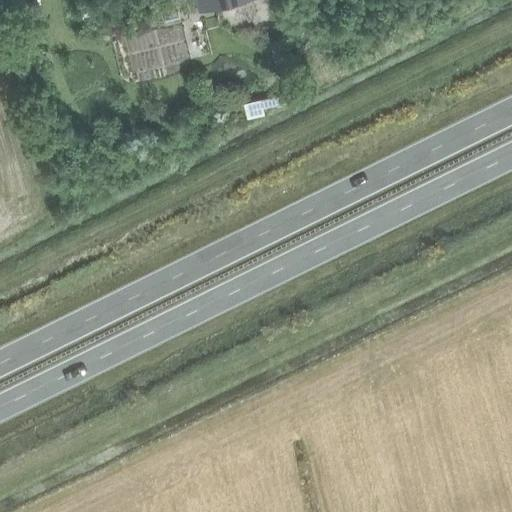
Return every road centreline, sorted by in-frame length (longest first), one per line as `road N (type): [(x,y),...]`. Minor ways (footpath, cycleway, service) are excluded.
road 1 (trunk): [(511,112),(0,365)]
road 2 (trunk): [(0,408),(511,156)]
